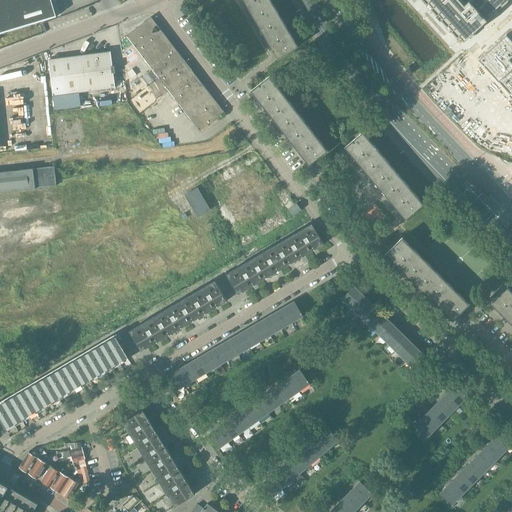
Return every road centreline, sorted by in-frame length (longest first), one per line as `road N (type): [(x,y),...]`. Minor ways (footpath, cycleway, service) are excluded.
road 1 (residential): [(343,249),(153,1)]
road 2 (secondary): [(304,0),(378,107),(490,223)]
road 3 (secondary): [(510,206),(409,101),(334,0)]
road 4 (residential): [(511,415),(343,249)]
road 5 (residential): [(144,372),(343,249)]
road 6 (residential): [(260,511),(196,457),(144,372)]
road 7 (residential): [(2,469),(32,434),(144,372)]
road 8 (unclassified): [(0,60),(153,1)]
